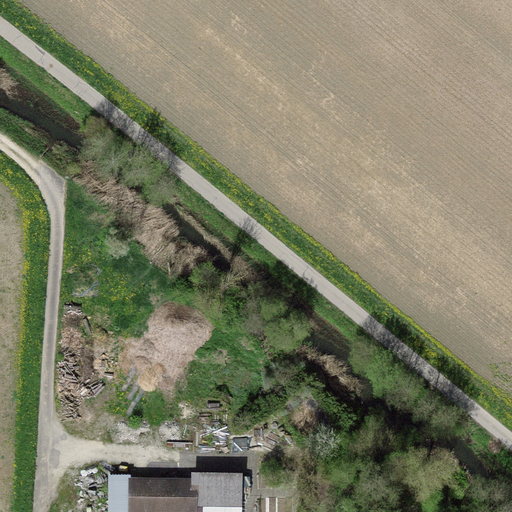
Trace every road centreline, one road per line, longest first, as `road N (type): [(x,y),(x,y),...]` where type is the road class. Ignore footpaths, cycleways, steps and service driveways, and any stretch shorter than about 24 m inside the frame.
road 1 (track): [(511,446),(0,23)]
road 2 (track): [(0,137),(50,179),(55,207),(40,511)]
